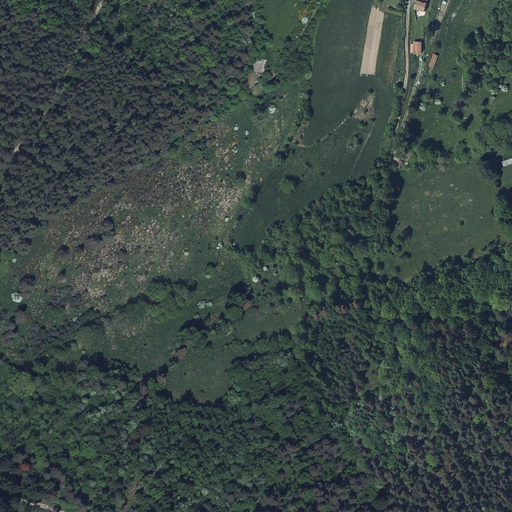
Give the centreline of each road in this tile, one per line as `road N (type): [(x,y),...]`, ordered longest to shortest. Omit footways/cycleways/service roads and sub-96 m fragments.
road 1 (track): [(319,0),(259,87),(32,223),(0,253)]
road 2 (track): [(511,137),(466,156),(397,162),(407,0)]
road 3 (track): [(100,0),(47,104),(0,173)]
